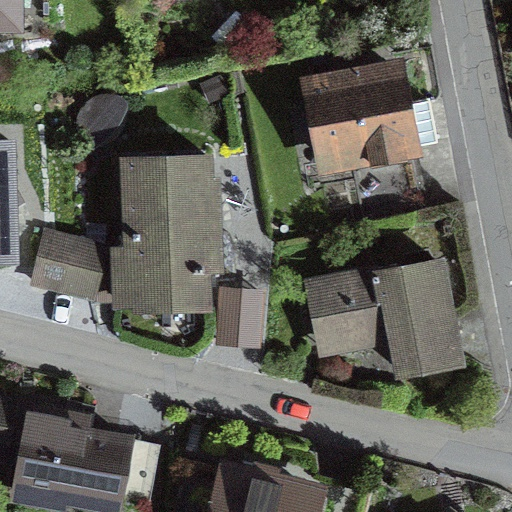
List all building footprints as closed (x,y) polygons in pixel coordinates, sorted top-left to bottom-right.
[(0,0),(0,25),(18,25),(17,0),(0,0)] [(395,68),(310,84),(325,162),(370,154),(372,163),(352,167),(362,222),(423,211),(410,145),(435,141),(428,99),(402,104),(395,68)] [(123,105),(123,101),(121,100),(117,98),(112,97),(108,97),(103,97),(98,99),(94,101),(90,104),(86,103),(82,107),(84,111),(82,114),(80,121),(80,127),(81,132),(83,137),(86,143),(88,145),(96,142),(104,137),(109,133),(114,128),(117,122),(119,119),(121,114),(122,109),(123,105)] [(6,141),(0,141),(0,260),(9,260),(8,208),(20,201),(13,184),(7,184),(6,141)] [(204,157),(128,159),(131,250),(115,251),(117,298),(130,299),(139,299),(140,308),(203,306),(201,242),(207,241),(204,157)] [(76,239),(46,230),(33,279),(62,287),(76,239)] [(76,239),(62,287),(91,295),(105,247),(76,239)] [(435,260),(308,285),(318,336),(332,333),(335,347),(395,335),(403,372),(455,362),(435,260)] [(117,504),(129,439),(74,429),(76,418),(32,409),(32,407),(0,401),(0,454),(22,459),(18,483),(60,491),(60,493),(117,504)] [(308,511),(313,493),(227,471),(216,511),(308,511)]
